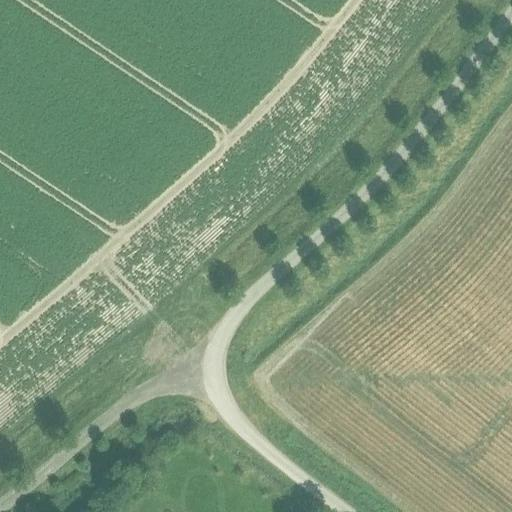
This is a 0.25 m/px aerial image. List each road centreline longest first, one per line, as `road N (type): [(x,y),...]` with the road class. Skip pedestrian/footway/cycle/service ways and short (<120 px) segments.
road 1 (unclassified): [(345,511),(230,420),(212,374),(217,344),(231,319),(412,141),(511,13)]
road 2 (track): [(212,374),(179,377),(139,399),(0,505)]
